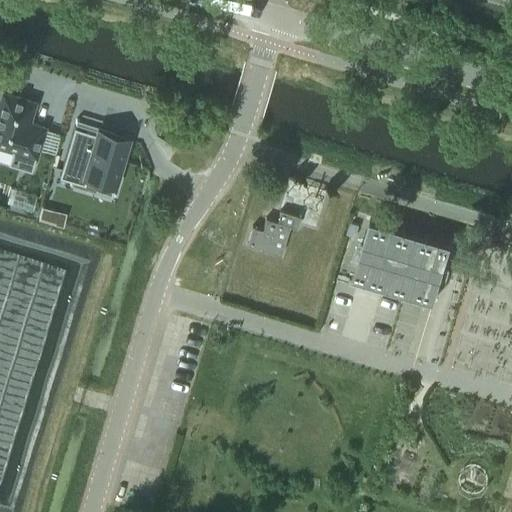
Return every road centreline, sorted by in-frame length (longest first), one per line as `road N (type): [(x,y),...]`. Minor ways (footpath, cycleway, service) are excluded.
road 1 (unclassified): [(90,511),(155,292),(235,145),(265,17)]
road 2 (unknown): [(235,145),(511,229)]
road 3 (track): [(207,192),(167,173),(141,148),(104,92),(0,55)]
road 4 (tertiary): [(265,17),(511,90)]
